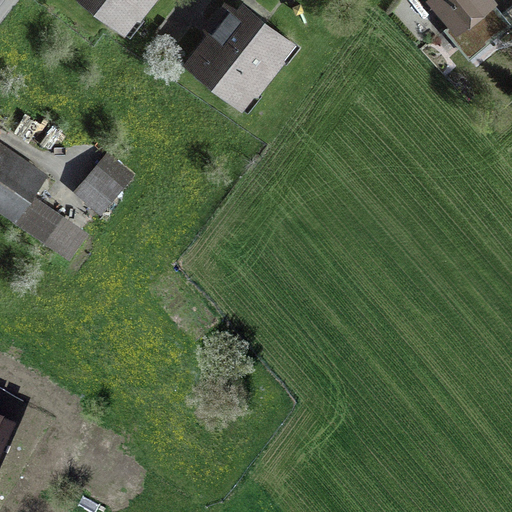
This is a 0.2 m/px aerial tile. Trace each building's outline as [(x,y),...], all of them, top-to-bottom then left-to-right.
[(153,0),(84,0),(127,33),(153,0)] [(499,1),(498,0),(434,0),(460,33),(499,1)] [(297,42),(247,3),(241,11),(230,3),(209,29),(215,34),(191,64),(246,107),(297,42)] [(0,137),(0,136),(0,214),(17,225),(33,199),(48,177),(0,146),(0,137)] [(135,178),(110,157),(77,197),(102,217),(135,178)] [(88,235),(33,199),(17,225),(72,261),(88,235)] [(2,440),(8,425),(0,421),(0,456),(6,442),(2,440)]
